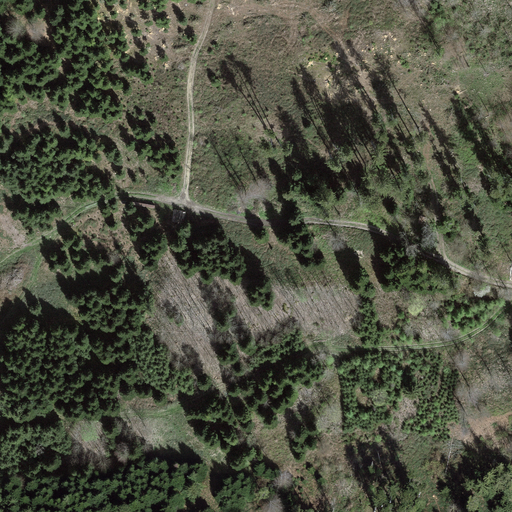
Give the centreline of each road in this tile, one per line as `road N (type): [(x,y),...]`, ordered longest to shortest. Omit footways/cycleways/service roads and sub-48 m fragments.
road 1 (track): [(183,202),(241,219),(354,224),(511,285)]
road 2 (track): [(212,0),(192,60),(183,202)]
road 3 (track): [(511,300),(482,328),(441,344),(329,348)]
